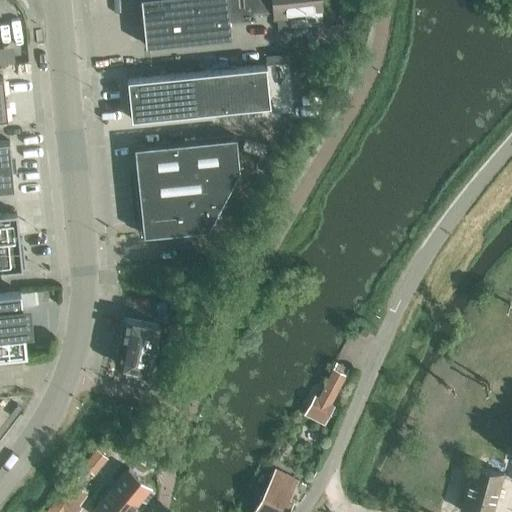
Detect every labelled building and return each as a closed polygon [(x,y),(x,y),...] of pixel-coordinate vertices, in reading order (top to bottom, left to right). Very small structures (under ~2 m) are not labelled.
[(231,36),(229,22),(255,19),(254,13),(272,11),(273,20),(304,17),(304,11),(323,9),(321,0),(141,0),(146,45),(231,36)] [(259,14),(260,42),(273,41),(272,13),(259,14)] [(266,65),(127,79),(131,118),(274,104),(297,62),(266,65)] [(143,235),(208,228),(240,169),(236,136),(134,146),(143,235)] [(0,140),(0,189),(14,188),(9,140),(0,140)] [(0,213),(0,269),(22,267),(16,212),(0,213)] [(0,355),(21,354),(26,353),(19,291),(0,293),(0,355)] [(116,360),(115,362),(127,364),(138,366),(136,375),(147,377),(158,325),(127,319),(125,318),(116,360)] [(324,424),(334,406),(330,403),(348,369),(336,362),(317,397),(314,395),(304,413),(324,424)] [(97,449),(84,465),(94,474),(107,458),(97,449)] [(460,510),(465,511),(494,511),(505,474),(472,465),(460,510)] [(129,511),(140,499),(145,503),(155,491),(150,487),(151,486),(129,467),(93,511),(94,511),(129,511)] [(285,511),(293,498),(289,496),(298,480),(275,468),(251,511),(285,511)] [(66,511),(75,511),(80,506),(62,491),(44,511),(61,511),(63,509),(66,511)]
